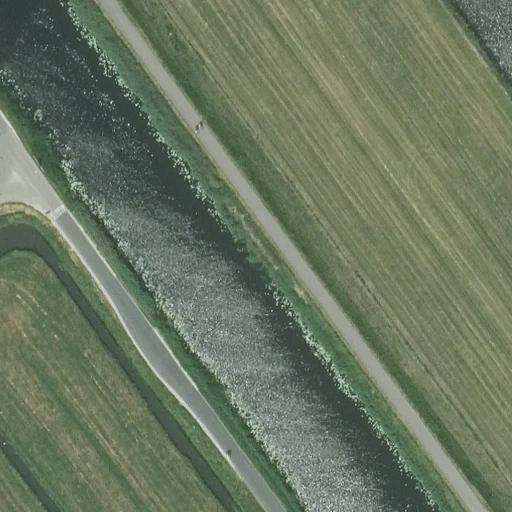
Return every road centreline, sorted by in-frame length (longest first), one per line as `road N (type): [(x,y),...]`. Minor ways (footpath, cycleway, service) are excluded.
road 1 (unclassified): [(475,511),(106,0)]
road 2 (tertiary): [(271,511),(25,175)]
